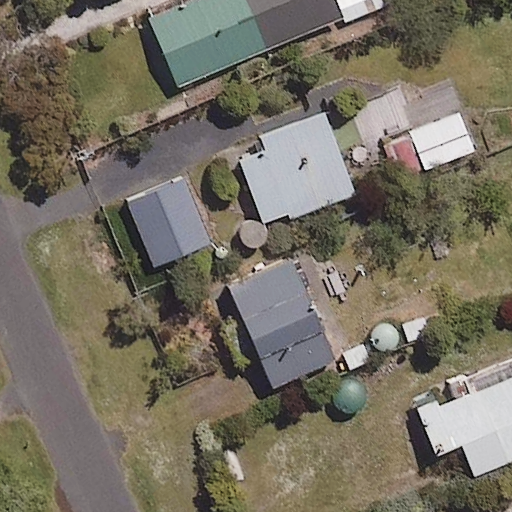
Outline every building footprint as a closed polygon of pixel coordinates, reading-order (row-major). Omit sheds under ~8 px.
[(333,16),(326,0),(176,0),(141,15),(171,85),(333,16)] [(384,2),(383,0),(331,0),(341,21),(384,2)] [(466,148),(452,111),(377,140),(391,176),(466,148)] [(346,191),(318,112),(253,135),(258,150),(234,158),(257,223),(346,191)] [(205,240),(180,175),(122,198),(147,263),(205,240)] [(326,358),(283,259),(220,286),(262,385),(326,358)] [(511,358),(448,385),(452,396),(412,412),(428,450),(454,440),(468,474),(511,455),(511,358)]
